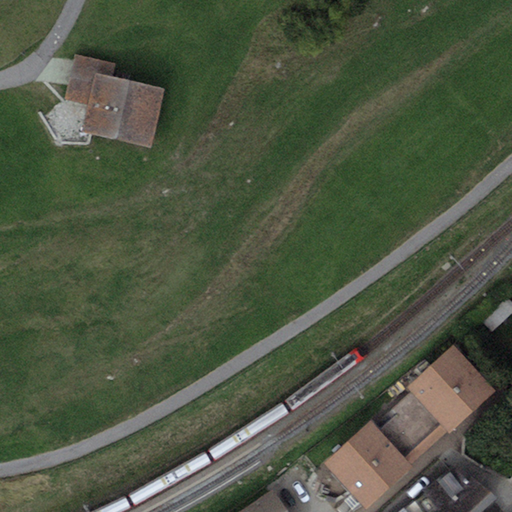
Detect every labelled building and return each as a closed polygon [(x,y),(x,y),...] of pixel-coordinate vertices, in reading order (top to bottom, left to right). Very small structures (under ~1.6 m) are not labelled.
[(152,145),(165,87),(113,76),(116,62),(75,54),(65,100),(88,105),(82,131),(152,145)] [(455,345),(408,387),(450,433),(496,391),(455,345)] [(370,421),(325,463),(367,508),(412,466),(370,421)] [(481,511),(497,497),(456,465),(399,511),(481,511)] [(288,511),(273,489),(239,511),(288,511)]
